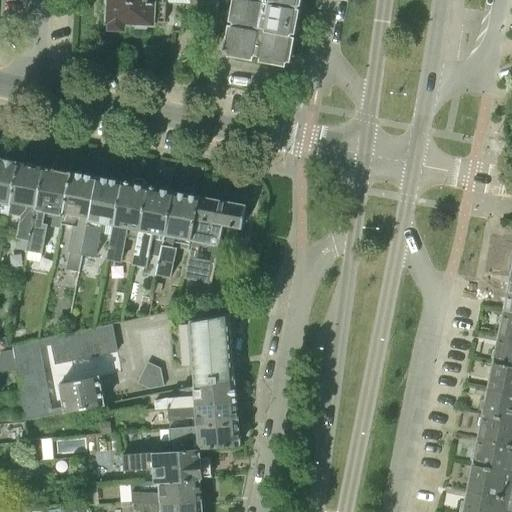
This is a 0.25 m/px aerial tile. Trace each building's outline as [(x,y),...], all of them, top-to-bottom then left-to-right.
[(156,22),(164,22),(164,5),(185,5),(185,11),(200,13),(202,0),(109,0),(110,22),(110,29),(124,30),(125,23),(137,27),(156,22)] [(202,0),(200,13),(196,38),(212,41),(219,0),(202,0)] [(286,66),(298,0),(237,0),(227,56),(253,60),(254,55),(261,56),(260,61),(286,66)] [(0,213),(9,215),(20,161),(16,160),(16,157),(14,155),(8,153),(3,155),(3,158),(0,157),(0,213)] [(17,238),(30,240),(45,166),(20,161),(9,215),(21,217),(17,238)] [(62,227),(62,224),(72,171),(45,166),(30,240),(28,250),(43,253),(49,225),(62,227)] [(78,272),(82,254),(97,176),(72,171),(62,224),(73,226),(68,252),(73,253),(70,270),(78,272)] [(102,233),(112,235),(123,181),(97,176),(82,254),(97,257),(102,233)] [(127,237),(138,239),(148,186),(146,186),(146,183),(145,180),(137,178),(134,180),(134,183),(123,181),(112,235),(107,259),(122,263),(127,237)] [(150,255),(160,257),(173,191),(171,191),(172,188),(170,185),(162,183),(160,184),(159,188),(148,186),(138,239),(132,264),(148,268),(150,255)] [(178,248),(189,250),(191,238),(199,196),(196,196),(194,190),(188,189),(183,193),(173,191),(160,257),(157,275),(172,278),(178,248)] [(199,196),(191,238),(219,244),(223,225),(243,228),(244,222),(247,220),(248,214),(246,212),(247,205),(199,196)] [(216,262),(188,256),(184,276),(212,282),(216,262)] [(500,336),(511,338),(511,311),(505,310),(500,336)] [(235,379),(234,366),(232,343),(230,313),(190,322),(190,324),(186,324),(170,327),(174,371),(190,367),(193,366),(195,387),(235,379)] [(118,350),(113,324),(74,332),(51,337),(52,343),(56,362),(118,350)] [(495,362),(511,365),(511,338),(500,336),(495,362)] [(17,368),(27,420),(50,415),(36,345),(13,350),(17,368)] [(0,361),(14,359),(12,350),(0,352),(0,361)] [(490,387),(511,391),(511,365),(495,362),(490,387)] [(161,370),(148,364),(138,384),(150,390),(165,388),(161,370)] [(101,376),(62,384),(68,412),(106,404),(101,376)] [(169,408),(237,403),(235,379),(195,387),(180,390),(181,396),(168,398),(156,400),(156,409),(169,408)] [(485,413),(511,418),(511,391),(490,387),(485,413)] [(170,428),(239,423),(237,403),(169,408),(170,428)] [(479,439),(511,445),(511,418),(485,413),(479,439)] [(171,450),(198,449),(241,445),(239,423),(170,428),(171,450)] [(474,465),(511,472),(511,445),(479,439),(474,465)] [(58,444),(59,455),(75,454),(74,442),(58,444)] [(124,471),(153,469),(154,483),(200,479),(199,458),(198,449),(171,450),(123,454),(124,471)] [(469,490),(511,498),(511,472),(474,465),(469,490)] [(133,502),(201,504),(200,479),(154,483),(131,484),(133,502)] [(465,511),(511,511),(511,498),(469,490),(465,511)] [(65,511),(85,511),(85,505),(85,501),(65,504),(65,511)] [(201,511),(201,504),(133,502),(133,511),(201,511)]
